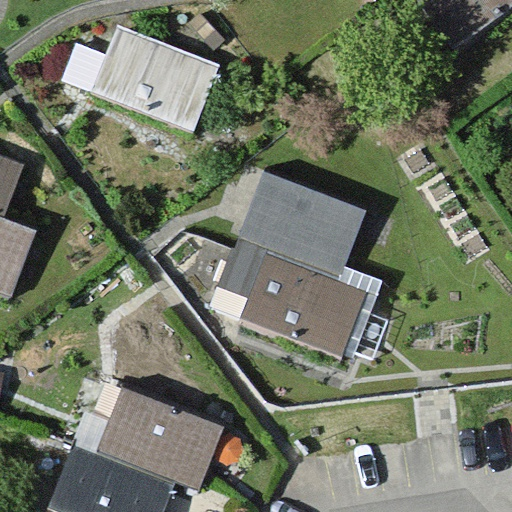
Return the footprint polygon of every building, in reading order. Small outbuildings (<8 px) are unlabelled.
[(511,14),(511,0),(416,0),(458,55),(511,14)] [(200,17),(189,28),(214,53),(225,43),(200,17)] [(192,136),(218,71),(119,31),(93,97),(192,136)] [(63,69),(87,80),(102,43),(79,33),(63,69)] [(24,174),(0,164),(0,294),(17,301),(39,241),(3,228),(24,174)] [(263,181),(241,240),(344,278),(366,220),(263,181)] [(344,278),(241,240),(222,291),(254,303),(246,323),(343,359),(367,295),(341,286),(344,278)] [(85,419),(74,447),(175,486),(201,495),(224,435),(121,396),(108,427),(85,419)] [(165,511),(175,486),(74,447),(50,511),(165,511)]
